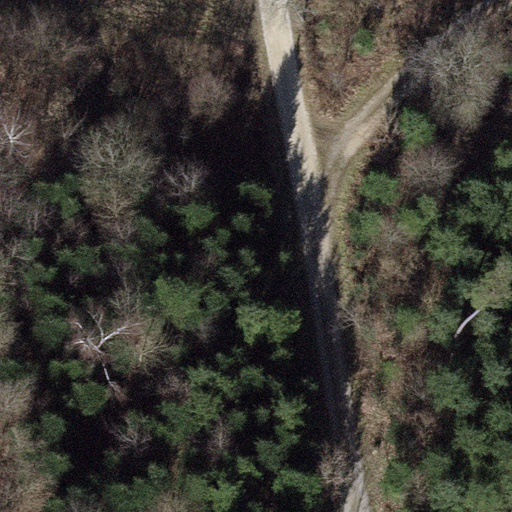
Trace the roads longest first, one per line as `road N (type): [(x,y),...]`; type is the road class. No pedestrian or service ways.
road 1 (track): [(273,0),(318,216),(358,511)]
road 2 (track): [(318,216),(407,81),(511,7)]
